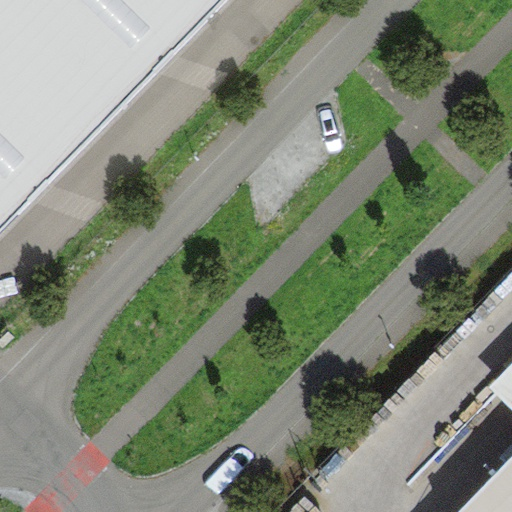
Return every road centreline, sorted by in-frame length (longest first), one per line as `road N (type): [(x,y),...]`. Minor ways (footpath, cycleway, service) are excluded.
road 1 (residential): [(397,0),(1,413)]
road 2 (residential): [(183,511),(511,174)]
road 3 (residential): [(106,511),(1,413)]
